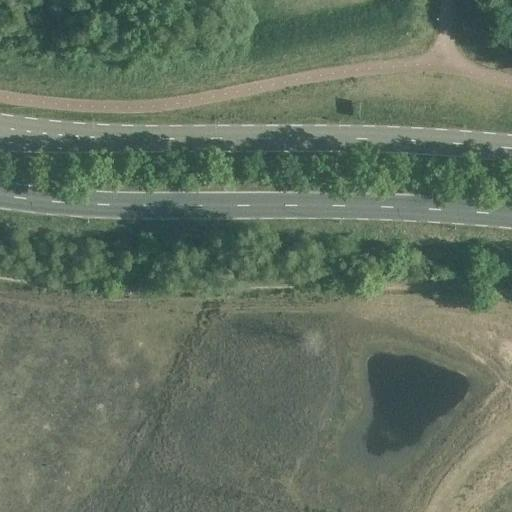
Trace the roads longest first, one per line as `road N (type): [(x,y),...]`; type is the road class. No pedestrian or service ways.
road 1 (secondary): [(511,150),(0,129)]
road 2 (secondary): [(0,195),(511,215)]
